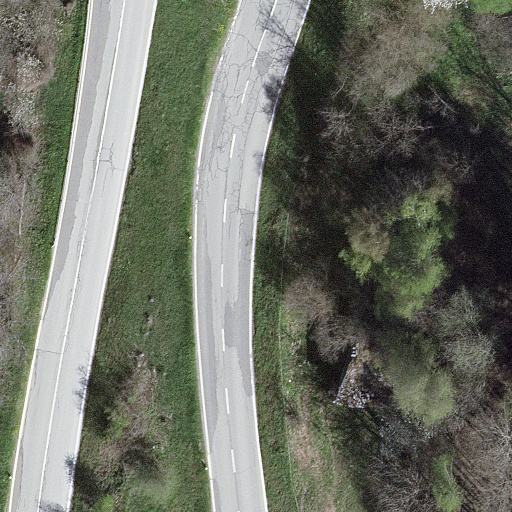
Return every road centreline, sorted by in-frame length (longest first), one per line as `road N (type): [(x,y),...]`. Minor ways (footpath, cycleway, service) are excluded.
road 1 (tertiary): [(38,511),(124,0)]
road 2 (tertiary): [(269,0),(223,215),(220,309),(240,511)]
